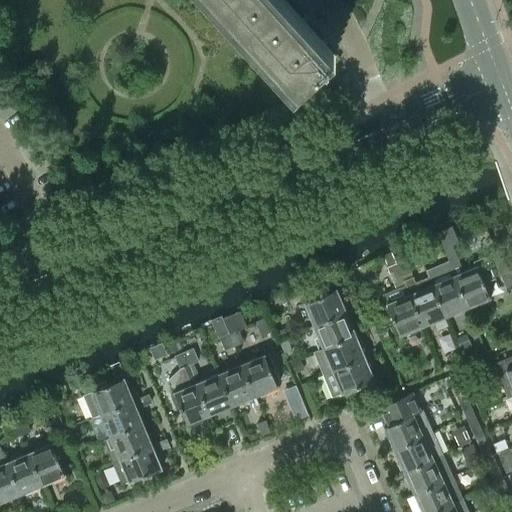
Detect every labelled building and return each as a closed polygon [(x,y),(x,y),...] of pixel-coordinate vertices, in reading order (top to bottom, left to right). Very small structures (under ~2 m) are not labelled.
[(335,55),(285,0),(208,0),(293,93),(335,55)] [(449,231),(438,235),(439,239),(448,260),(467,308),(490,298),(484,283),(496,278),(487,255),(473,261),(475,266),(463,270),(458,257),(454,248),(460,246),(457,237),(453,229),(449,231)] [(428,244),(439,239),(438,235),(436,232),(425,236),(428,244)] [(511,261),(505,265),(499,250),(495,251),(493,256),(508,292),(511,289),(511,261)] [(397,264),(402,276),(411,272),(405,260),(397,264)] [(448,260),(425,269),(428,276),(445,317),(467,308),(448,260)] [(393,280),(402,276),(397,264),(388,267),(393,280)] [(411,272),(402,276),(404,281),(423,326),(445,317),(428,276),(415,282),(413,277),(411,272)] [(396,288),(382,294),(387,305),(383,306),(389,320),(393,319),(400,336),(423,326),(404,281),(402,276),(393,280),(392,280),(396,288)] [(303,303),(313,326),(350,310),(347,302),(343,304),(337,289),(319,296),(318,292),(304,298),(305,302),(303,303)] [(322,348),(356,334),(349,319),(354,317),(350,310),(313,326),(322,348)] [(241,312),(223,320),(229,334),(234,346),(243,342),(238,330),(247,327),(241,312)] [(225,350),(234,346),(229,334),(220,337),(225,350)] [(322,348),(313,351),(323,374),(331,370),(369,354),(366,347),(362,349),(356,334),(322,348)] [(465,335),(456,338),(461,348),(469,345),(465,335)] [(184,352),(189,364),(198,361),(193,349),(184,352)] [(189,364),(184,352),(175,356),(180,368),(168,379),(175,395),(171,397),(176,409),(180,407),(187,424),(210,415),(196,382),(189,364)] [(241,363),(255,396),(278,387),(270,370),(274,368),(268,354),(265,356),(264,354),(241,363)] [(331,370),(323,374),(332,397),(341,393),(343,392),(344,396),(358,390),(357,386),(374,379),(368,364),(372,362),(369,354),(331,370)] [(506,397),(511,394),(511,355),(492,364),(506,397)] [(119,361),(110,365),(111,367),(115,377),(124,374),(119,364),(119,361)] [(255,396),(241,363),(219,372),(232,406),(255,396)] [(210,415),(232,406),(219,372),(196,382),(210,415)] [(92,417),(100,414),(138,398),(135,391),(131,393),(124,377),(106,385),(105,381),(91,387),(93,390),(90,391),(91,392),(83,395),(92,417)] [(461,406),(468,403),(463,391),(456,394),(461,406)] [(408,394),(379,407),(387,425),(383,427),(393,450),(424,436),(433,432),(423,408),(419,410),(411,392),(408,394)] [(138,398),(100,414),(109,436),(143,422),(137,408),(150,402),(147,395),(138,398)] [(468,403),(461,406),(466,417),(473,414),(468,403)] [(473,414),(466,417),(471,428),(478,425),(473,414)] [(16,423),(21,435),(30,431),(25,419),(16,423)] [(265,420),(257,423),(262,437),(271,433),(265,420)] [(143,422),(109,436),(101,440),(111,462),(156,443),(153,436),(149,437),(143,422)] [(21,435),(16,423),(7,426),(12,438),(21,435)] [(471,428),(476,439),(483,436),(478,425),(471,428)] [(424,436),(393,450),(403,472),(434,458),(443,454),(433,432),(424,436)] [(481,450),(488,447),(483,436),(476,439),(481,450)] [(166,439),(156,443),(111,462),(120,484),(128,481),(128,482),(130,481),(132,484),(146,479),(144,475),(162,468),(155,452),(169,447),(166,439)] [(504,439),(493,443),(497,451),(507,447),(504,439)] [(28,452),(42,485),(65,476),(58,458),(61,457),(55,443),(52,445),(51,442),(28,452)] [(0,447),(0,502),(20,494),(6,461),(0,447)] [(486,461),(493,458),(488,447),(481,450),(486,461)] [(511,453),(510,448),(498,453),(506,472),(511,469),(511,453)] [(42,485),(28,452),(6,461),(20,494),(42,485)] [(434,458),(403,472),(413,494),(453,476),(443,454),(434,458)] [(491,472),(498,469),(493,458),(486,461),(491,472)] [(496,483),(503,480),(498,469),(491,472),(496,483)] [(453,476),(413,494),(421,511),(431,511),(463,498),(453,476)] [(484,476),(478,478),(482,487),(488,485),(484,476)] [(501,494),(508,491),(503,480),(496,483),(501,494)] [(511,499),(508,491),(501,494),(506,505),(511,502),(511,499)] [(106,493),(102,494),(105,503),(113,499),(111,495),(106,493)] [(468,511),(463,498),(431,511),(468,511)]
